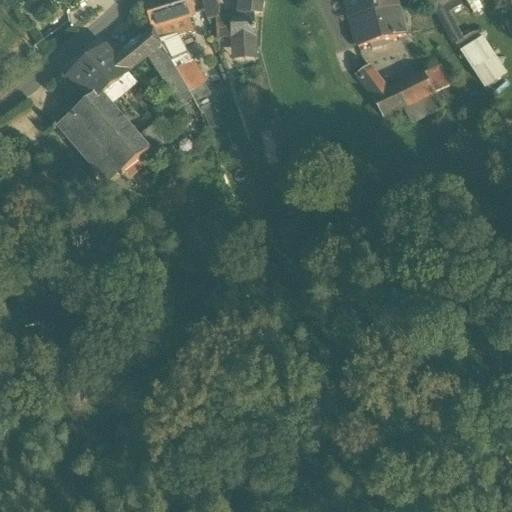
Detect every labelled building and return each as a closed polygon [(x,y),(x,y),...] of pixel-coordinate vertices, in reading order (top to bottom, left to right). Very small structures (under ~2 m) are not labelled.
[(152,33),(153,34),(187,22),(194,20),(188,0),(166,0),(145,7),(152,33)] [(212,0),(202,2),(206,18),(219,15),(217,6),(212,0)] [(244,14),(244,18),(258,17),(263,17),(264,0),(248,0),(248,14),(244,14)] [(344,0),(351,23),(355,21),(397,10),(398,10),(395,0),(344,0)] [(462,11),(455,0),(424,0),(452,51),(455,50),(463,46),(448,18),(462,11)] [(406,40),(397,10),(355,21),(363,52),(406,40)] [(259,64),(258,17),(244,18),(224,18),(220,18),(220,45),(225,44),(232,44),(233,64),(259,64)] [(156,43),(158,46),(174,41),(192,35),(189,25),(188,25),(187,22),(153,34),(156,43)] [(150,61),(181,114),(189,125),(200,119),(193,106),(176,77),(161,52),(158,46),(156,43),(153,34),(139,46),(127,55),(121,60),(129,69),(123,75),(127,80),(134,75),(150,61)] [(474,38),(463,46),(455,50),(460,58),(479,45),(474,38)] [(161,52),(176,77),(191,68),(174,41),(158,46),(161,52)] [(479,45),(460,58),(485,96),(508,82),(482,43),(479,45)] [(91,108),(92,109),(101,102),(127,80),(123,75),(129,69),(121,60),(115,66),(105,53),(69,83),(91,108)] [(176,77),(193,106),(210,99),(191,68),(176,77)] [(428,79),(437,99),(452,92),(442,71),(428,79)] [(359,83),(378,104),(389,97),(392,95),(372,73),(359,83)] [(390,99),(389,97),(378,104),(376,106),(386,124),(403,115),(406,114),(407,115),(437,99),(428,79),(390,99)] [(101,102),(111,114),(137,92),(127,80),(101,102)] [(200,119),(216,113),(210,99),(193,106),(200,119)] [(446,115),(437,99),(407,115),(406,114),(403,115),(412,132),(446,115)] [(122,183),(150,161),(139,148),(111,114),(101,102),(92,109),(91,108),(59,134),(99,183),(113,172),(122,183)] [(201,122),(205,130),(221,124),(216,113),(200,119),(201,122)] [(192,129),(189,125),(181,114),(139,148),(150,161),(192,129)] [(224,133),(221,124),(205,130),(208,139),(224,133)] [(113,172),(99,183),(108,193),(122,183),(113,172)]
